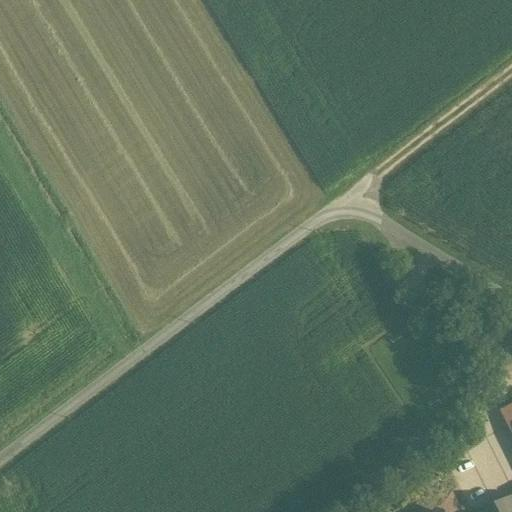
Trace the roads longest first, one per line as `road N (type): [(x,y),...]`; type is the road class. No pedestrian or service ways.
road 1 (unclassified): [(0,455),(334,206),(384,214),(511,295)]
road 2 (track): [(358,205),(395,154),(511,67)]
